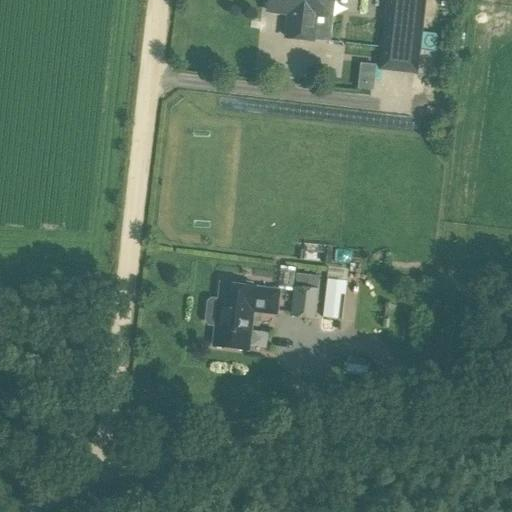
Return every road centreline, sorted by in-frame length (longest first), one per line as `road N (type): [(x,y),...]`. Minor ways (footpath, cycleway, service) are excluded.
road 1 (unclassified): [(511,410),(173,457),(91,481),(30,511)]
road 2 (track): [(106,476),(161,0)]
